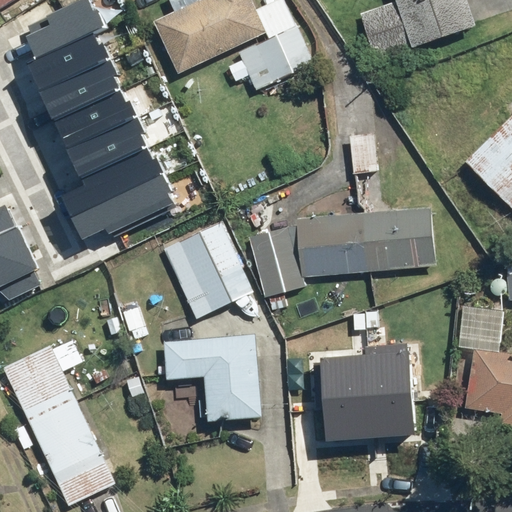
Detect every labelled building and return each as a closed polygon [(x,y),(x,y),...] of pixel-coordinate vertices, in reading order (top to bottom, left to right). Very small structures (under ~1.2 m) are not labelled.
[(0,0),(0,8),(13,0),(0,0)] [(36,32),(45,52),(98,28),(111,22),(103,5),(100,6),(97,0),(80,0),(34,21),(39,30),(36,32)] [(198,0),(159,17),(183,73),(241,48),(259,90),(321,63),(293,0),(274,0),(262,5),(260,0),(198,0)] [(400,0),(401,1),(365,12),(380,60),(486,26),(477,0),(400,0)] [(36,57),(49,87),(119,55),(110,37),(104,40),(98,28),(45,52),(36,57)] [(62,114),(125,85),(120,73),(126,71),(119,55),(49,87),(62,114)] [(62,114),(76,144),(144,113),(136,95),(131,97),(125,85),(62,114)] [(511,104),(510,107),(511,109),(511,120),(474,159),(511,197),(511,104)] [(76,144),(89,175),(158,144),(144,113),(76,144)] [(383,129),(354,131),(356,171),(385,170),(383,129)] [(92,183),(73,192),(83,213),(171,171),(158,144),(89,175),(92,183)] [(83,213),(93,234),(112,225),(116,232),(184,200),(171,171),(83,213)] [(0,232),(22,222),(12,203),(0,208),(0,232)] [(302,226),(253,236),(271,295),(310,283),(308,278),(442,267),(437,206),(301,217),(302,226)] [(228,220),(168,246),(201,320),(261,294),(228,220)] [(22,222),(0,232),(0,280),(15,294),(47,279),(41,267),(45,265),(24,221),(22,222)] [(137,299),(105,313),(118,345),(151,331),(137,299)] [(401,321),(338,325),(341,371),(323,372),(326,430),(394,426),(394,435),(431,433),(426,366),(404,367),(401,321)] [(76,334),(10,364),(74,504),(123,481),(72,369),(89,361),(76,334)] [(267,335),(173,338),(174,375),(212,373),(213,417),(270,415),(267,335)] [(511,352),(482,349),(480,373),(476,373),(473,407),(507,410),(505,423),(511,424),(511,352)]
